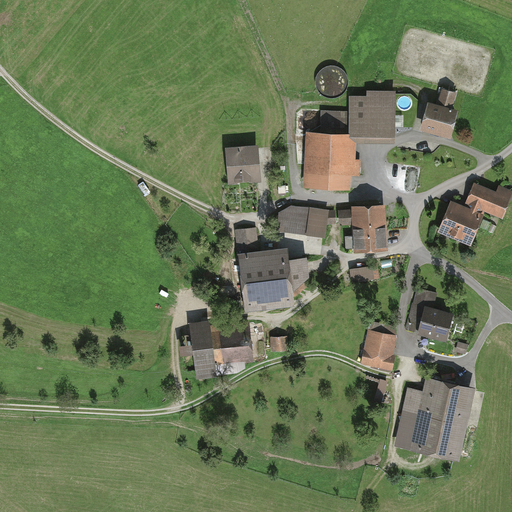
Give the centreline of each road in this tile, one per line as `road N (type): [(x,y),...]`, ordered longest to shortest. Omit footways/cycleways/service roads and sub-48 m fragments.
road 1 (track): [(0,406),(151,413),(194,406),(241,375),(328,351),(398,380)]
road 2 (track): [(0,68),(85,145),(166,192),(230,217)]
road 3 (residential): [(511,318),(466,277),(421,253),(413,232),(424,199),(511,147)]
road 4 (track): [(409,355),(398,380),(387,468),(362,488),(357,511)]
